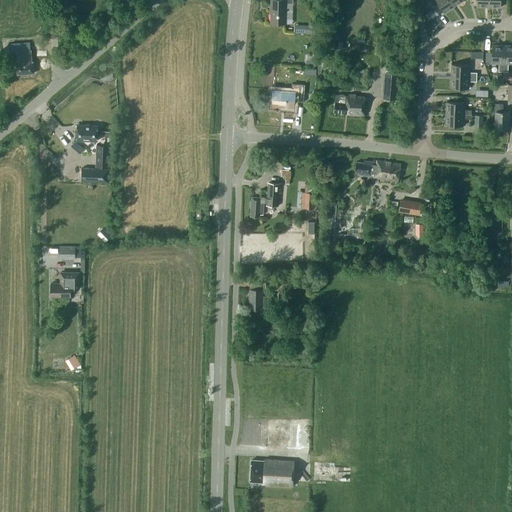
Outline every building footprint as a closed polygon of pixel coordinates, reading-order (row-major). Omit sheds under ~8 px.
[(271,0),(271,23),(286,23),(286,3),(292,3),(292,0),(271,0)] [(426,0),(433,11),(438,7),(433,0),(426,0)] [(435,0),(444,13),(454,6),(450,0),(435,0)] [(436,16),(442,12),(438,7),(433,11),(436,16)] [(293,32),(315,33),(315,25),(294,24),(293,32)] [(17,45),(17,51),(18,63),(17,63),(18,74),(34,73),(33,62),(32,62),(30,44),(17,45)] [(504,45),(492,45),(492,63),(499,63),(498,72),(503,72),(504,45)] [(508,64),(511,63),(511,45),(504,45),(503,72),(508,72),(508,64)] [(469,72),(469,65),(451,64),(451,76),(477,77),(477,72),(469,72)] [(400,73),(387,72),(385,98),(398,99),(400,73)] [(469,88),(469,81),(476,81),(477,77),(451,76),(451,88),(469,88)] [(284,107),(284,109),(294,109),(294,101),(303,102),(304,85),(292,84),(292,91),(272,90),(271,106),(284,107)] [(347,115),(363,116),(365,96),(350,94),(350,96),(336,95),(334,112),(347,114),(347,115)] [(471,110),(464,110),(464,102),(446,102),(446,113),(471,114),(471,110)] [(495,128),(509,128),(509,112),(502,112),(502,104),(494,104),(494,112),(495,112),(495,128)] [(463,126),(463,119),(471,119),(471,114),(446,113),(445,125),(463,126)] [(474,128),(482,128),(483,116),(474,115),(474,128)] [(77,140),(97,141),(97,125),(78,125),(77,140)] [(109,167),(109,145),(97,145),(96,166),(109,167)] [(372,161),(364,161),(364,163),(356,162),(355,172),(358,173),(358,175),(370,176),(371,170),(374,171),(373,177),(379,178),(398,181),(401,164),(376,160),(375,164),(372,164),(372,161)] [(81,181),(108,182),(109,169),(82,168),(81,181)] [(284,169),(283,179),(292,180),(293,169),(284,169)] [(62,183),(79,183),(79,176),(62,175),(62,183)] [(250,216),(259,217),(260,214),(262,214),(263,202),(267,202),(267,205),(278,206),(279,192),(281,193),(282,184),(268,183),(267,198),(252,197),(250,216)] [(319,192),(319,185),(305,184),(305,191),(315,192),(319,192)] [(303,208),(314,209),(315,192),(305,191),(304,191),(303,208)] [(400,201),(398,211),(419,215),(421,204),(400,201)] [(75,246),(59,246),(59,257),(75,257),(75,246)] [(79,272),(70,272),(59,272),(59,283),(51,283),(51,296),(71,296),(71,288),(79,288),(79,272)] [(290,279),(290,288),(309,288),(309,278),(290,279)] [(250,289),(249,309),(262,309),(262,307),(271,307),(271,296),(262,296),(262,289),(265,290),(265,282),(250,282),(250,289)] [(293,333),(303,334),(304,323),(293,323),(293,333)] [(72,370),(80,364),(77,359),(69,365),(72,370)] [(267,426),(260,425),(260,447),(289,448),(289,442),(291,442),(291,419),(279,419),(279,420),(268,419),(267,426)] [(251,460),(250,481),(263,482),(263,484),(293,485),(294,461),(261,459),(261,460),(251,460)]
